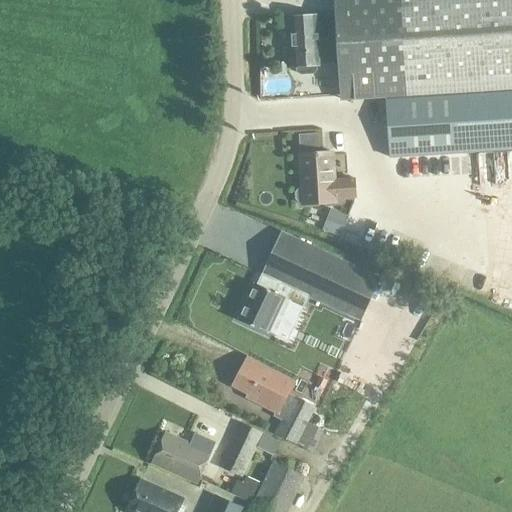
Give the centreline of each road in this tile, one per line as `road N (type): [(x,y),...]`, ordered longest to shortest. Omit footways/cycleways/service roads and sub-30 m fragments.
road 1 (unclassified): [(57,511),(229,134),(229,0)]
road 2 (unknown): [(229,134),(299,123),(337,131),(354,140),(397,206),(511,256)]
road 3 (unknown): [(511,0),(229,14)]
